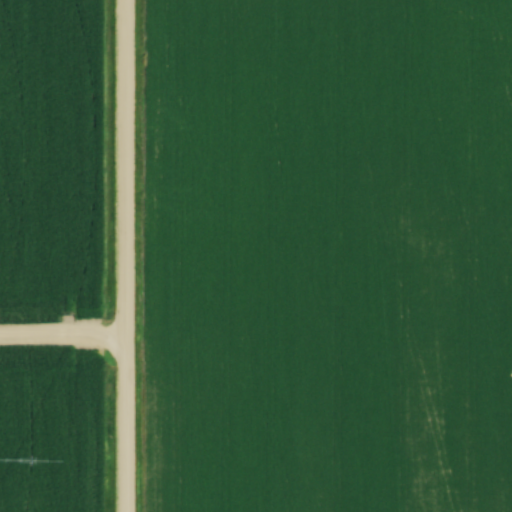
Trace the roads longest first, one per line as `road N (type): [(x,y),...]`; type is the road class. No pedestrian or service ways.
road 1 (residential): [(128,511),(127,0)]
road 2 (residential): [(127,334),(0,332)]
